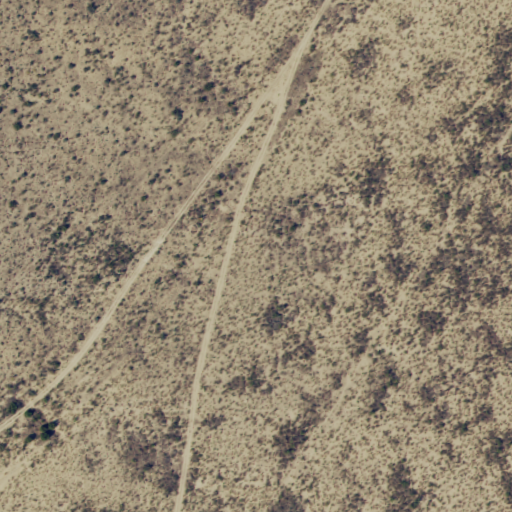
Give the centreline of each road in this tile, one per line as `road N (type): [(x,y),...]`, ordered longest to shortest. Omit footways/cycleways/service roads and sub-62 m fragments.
road 1 (track): [(0,449),(231,199),(260,184),(343,0)]
road 2 (track): [(219,511),(265,263),(260,184)]
